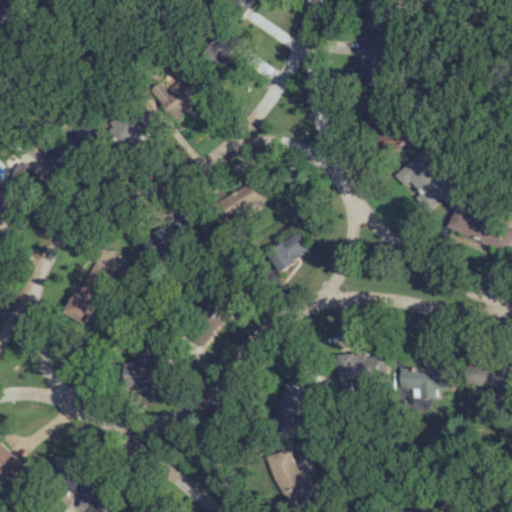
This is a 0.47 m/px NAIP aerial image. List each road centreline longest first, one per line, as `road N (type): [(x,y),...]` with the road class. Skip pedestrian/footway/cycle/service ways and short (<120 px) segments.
road 1 (residential): [(511,305),(317,301),(277,322),(220,394),(115,430)]
road 2 (residential): [(312,0),(262,106),(214,155),(74,220),(50,245),(31,288)]
road 3 (residential): [(503,305),(431,270),(348,193),(314,109),(307,19)]
road 4 (residential): [(216,511),(62,395),(33,321),(31,288)]
road 5 (residential): [(233,511),(217,441),(220,394)]
